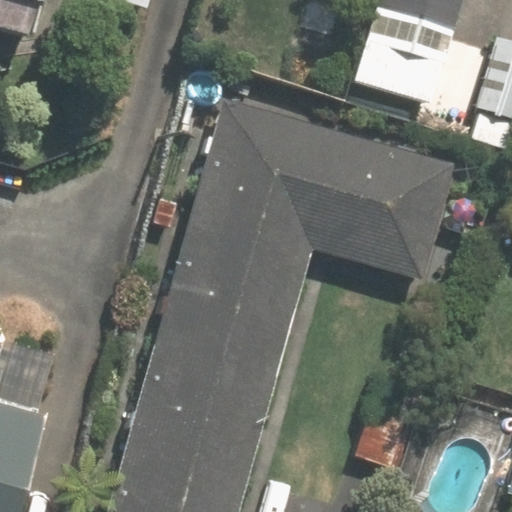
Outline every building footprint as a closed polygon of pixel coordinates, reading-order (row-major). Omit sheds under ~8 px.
[(0,0),(0,30),(22,37),(32,4),(37,5),(38,0),(0,0)] [(113,0),(141,9),(143,0),(113,0)] [(368,0),(367,6),(449,30),(457,0),(368,0)] [(511,107),(511,41),(491,35),(467,109),(472,110),(463,138),(498,150),(511,107)] [(450,164),(215,98),(97,511),(228,511),(302,252),(416,284),(450,164)] [(418,392),(372,378),(347,458),(392,472),(418,392)] [(0,511),(7,511),(33,418),(0,409),(0,511)] [(511,511),(511,452),(492,511),(511,511)]
